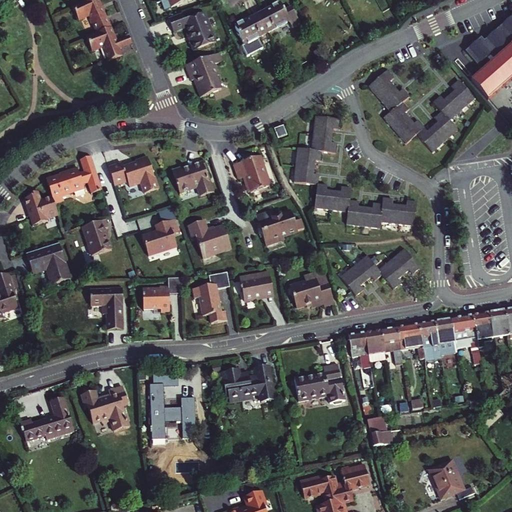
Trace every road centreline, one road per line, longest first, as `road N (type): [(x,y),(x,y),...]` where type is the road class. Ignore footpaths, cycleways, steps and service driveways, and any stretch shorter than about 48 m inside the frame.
road 1 (residential): [(0,386),(117,353),(256,343),(419,309),(443,294)]
road 2 (residential): [(443,294),(437,202),(365,147),(341,71)]
road 3 (residential): [(176,127),(80,138),(29,166),(0,195)]
road 4 (residential): [(341,71),(250,128),(219,134),(176,127)]
road 5 (residential): [(490,0),(341,71)]
road 6 (residential): [(127,0),(176,127)]
